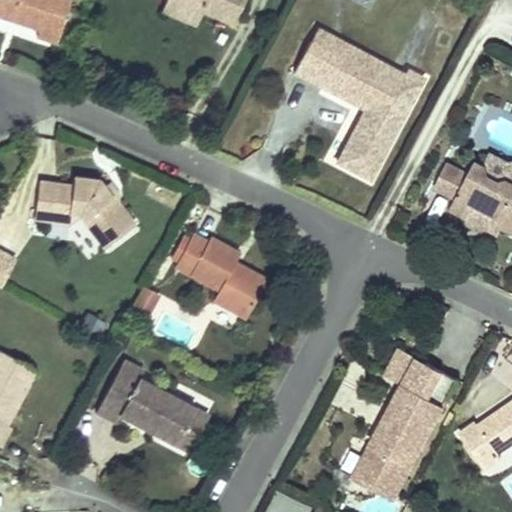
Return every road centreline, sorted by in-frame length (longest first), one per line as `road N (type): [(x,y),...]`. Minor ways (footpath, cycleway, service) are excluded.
road 1 (residential): [(362,250),(57,101),(0,101)]
road 2 (residential): [(229,511),(362,250)]
road 3 (residential): [(511,318),(362,250)]
